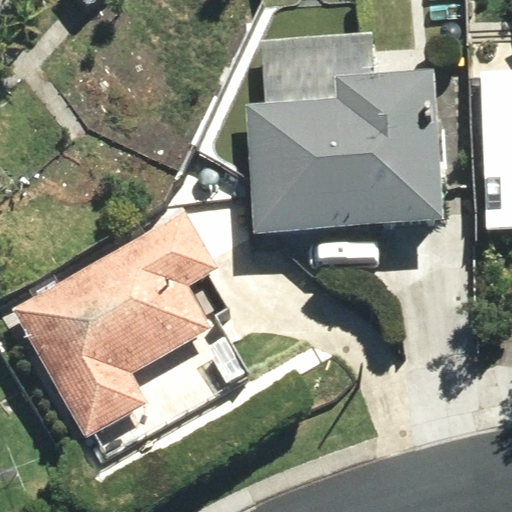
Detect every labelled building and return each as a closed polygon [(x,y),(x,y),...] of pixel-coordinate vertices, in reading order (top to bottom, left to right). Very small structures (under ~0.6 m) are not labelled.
[(78,0),(89,13),(104,0),(78,0)] [(117,0),(87,60),(115,74),(148,11),(124,0),(117,0)] [(172,0),(125,102),(179,127),(237,0),(172,0)] [(251,112),(259,242),(452,229),(439,76),(340,81),(341,106),(251,112)] [(79,169),(117,234),(143,218),(105,154),(79,169)] [(0,230),(0,270),(43,241),(25,213),(0,230)] [(17,313),(91,445),(153,410),(136,379),(215,335),(192,293),(224,276),(191,217),(17,313)]
